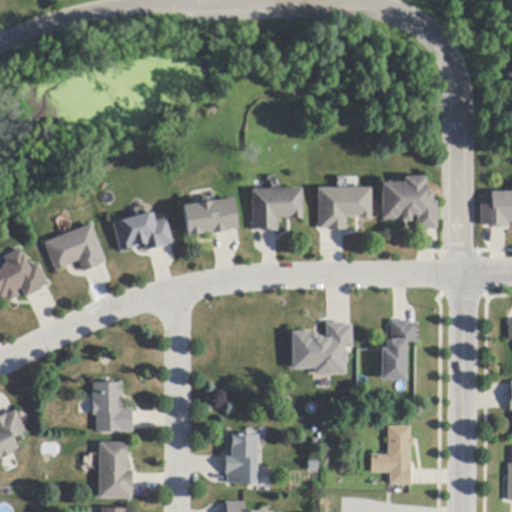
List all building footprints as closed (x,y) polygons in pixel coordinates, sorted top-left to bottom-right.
[(437,224),(437,230),(419,230),(416,230),(416,215),(411,215),(411,222),(401,222),(401,219),(396,219),(396,221),(382,221),(382,183),(405,183),(405,178),(426,177),(426,192),(433,192),(433,201),(437,201),(437,224)] [(343,231),(328,231),(327,230),(321,230),(318,230),(318,189),(347,189),(359,189),(371,188),(372,219),(369,219),(369,218),(362,218),(362,220),(359,220),(359,218),(346,218),(346,231),(343,231)] [(276,232),(275,232),(275,231),(264,232),(261,232),(261,230),(255,230),(253,230),(251,191),(256,190),(265,190),(302,189),(303,220),(300,220),(300,219),(293,219),(293,220),(291,220),(291,218),(278,219),(278,232),(276,232)] [(505,228),(490,228),(490,226),(483,226),(480,226),(480,206),(491,206),(491,193),(511,193),(511,223),(508,223),(508,228),(505,228)] [(238,230),(229,231),(229,232),(212,235),(211,235),(210,233),(187,236),(183,207),(196,205),(213,202),(234,199),(239,229),(238,230)] [(167,219),(173,244),(172,244),(165,246),(165,247),(162,248),(162,247),(150,250),(149,250),(149,252),(146,252),(144,244),(139,246),(139,247),(133,248),(133,249),(131,250),(131,249),(124,250),(124,252),(121,253),(114,224),(154,214),(156,222),(167,219)] [(106,263),(99,266),(99,267),(85,273),(84,273),(79,261),(67,266),(67,267),(56,272),(45,244),(91,225),(107,263),(106,263)] [(38,264),(49,285),(47,286),(41,289),(41,290),(28,298),(26,299),(21,290),(17,291),(20,297),(9,303),(6,297),(0,300),(0,271),(2,270),(3,266),(7,264),(4,258),(5,257),(20,249),(30,268),(38,264)] [(394,322),(409,322),(409,323),(415,323),(417,324),(417,343),(406,343),(405,382),(380,381),(380,349),(386,349),(386,340),(391,340),(391,322),(394,322)] [(350,326),(352,326),(352,349),(345,349),(346,353),(347,353),(347,364),(346,364),(346,375),(314,376),(314,370),(292,370),(291,333),(306,333),(306,334),(315,334),(315,337),(322,337),(322,339),(326,339),(326,324),(328,324),(344,323),(344,326),(350,326)] [(133,412),(133,429),(133,432),(118,433),(118,432),(96,432),(96,416),(93,416),(92,414),(92,402),(93,402),(93,394),(93,384),(118,383),(118,382),(122,382),(123,392),(121,392),(122,409),(133,409),(133,412)] [(13,453),(11,454),(12,455),(4,459),(3,458),(0,459),(0,416),(6,413),(7,415),(14,412),(16,411),(26,432),(14,439),(19,450),(13,453)] [(409,471),(409,484),(409,486),(389,486),(389,474),(370,474),(371,456),(387,456),(387,427),(410,427),(410,439),(413,439),(413,447),(409,447),(409,471)] [(256,436),(256,468),(256,485),(248,485),(227,485),(227,484),(227,475),(225,475),(225,458),(225,456),(227,456),(227,436),(256,436)] [(133,475),(133,491),(132,491),(132,497),(132,499),(99,499),(99,444),(129,444),(129,457),(127,457),(127,471),(133,471),(133,475)] [(224,511),(226,511),(226,506),(225,506),(225,504),(225,503),(245,503),(245,511),(224,511)]
